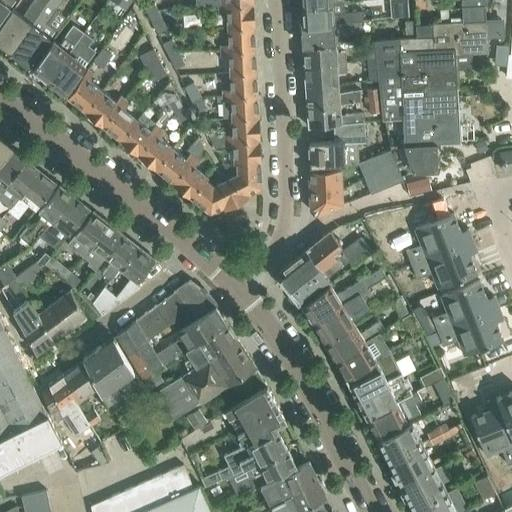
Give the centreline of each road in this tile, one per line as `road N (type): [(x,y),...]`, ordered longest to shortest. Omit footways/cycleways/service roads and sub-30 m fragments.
road 1 (residential): [(272,0),(290,210),(272,257),(237,299)]
road 2 (tertiary): [(205,259),(0,100)]
road 3 (tertiary): [(379,511),(328,415),(237,299)]
road 4 (residential): [(60,364),(205,259)]
